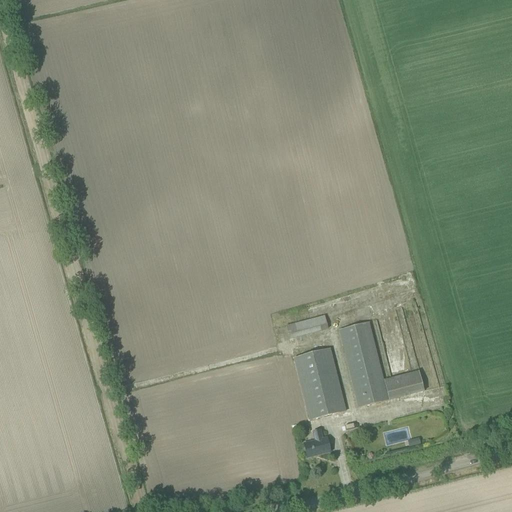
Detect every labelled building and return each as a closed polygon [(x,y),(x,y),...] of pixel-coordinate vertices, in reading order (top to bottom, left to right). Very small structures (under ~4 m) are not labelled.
[(323,316),(286,325),(289,339),(327,329),(323,316)] [(339,331),(356,399),(359,409),(388,401),(387,400),(382,380),(368,324),(339,331)] [(294,359),(309,421),(345,412),(329,350),(294,359)] [(418,371),(382,380),(387,400),(424,391),(418,371)] [(303,445),(306,459),(330,453),(326,439),(322,440),(319,431),(312,433),(315,442),(303,445)] [(417,439),(407,441),(408,447),(419,444),(417,439)]
